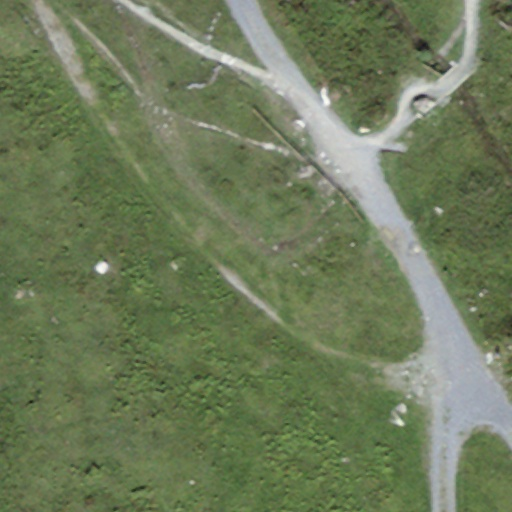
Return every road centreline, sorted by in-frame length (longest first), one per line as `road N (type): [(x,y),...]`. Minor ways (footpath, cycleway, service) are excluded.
road 1 (track): [(336,140),(443,309),(457,384)]
road 2 (track): [(237,0),(336,140)]
road 3 (track): [(457,384),(448,511)]
